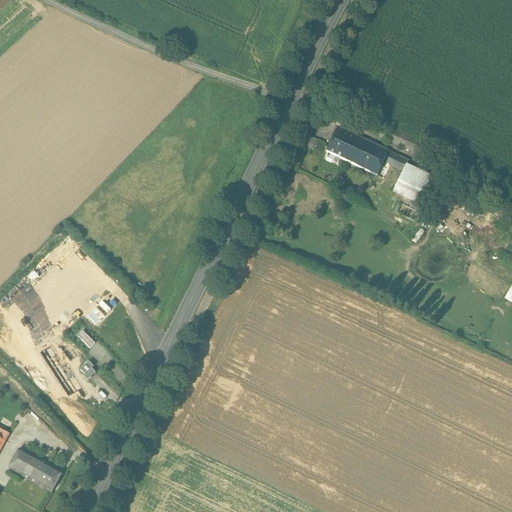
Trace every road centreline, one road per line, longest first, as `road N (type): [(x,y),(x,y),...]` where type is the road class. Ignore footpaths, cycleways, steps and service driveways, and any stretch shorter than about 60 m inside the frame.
road 1 (primary): [(343,0),(86,511)]
road 2 (track): [(303,106),(58,0)]
